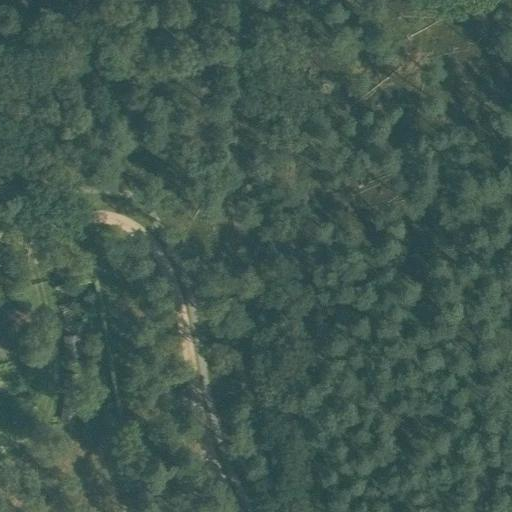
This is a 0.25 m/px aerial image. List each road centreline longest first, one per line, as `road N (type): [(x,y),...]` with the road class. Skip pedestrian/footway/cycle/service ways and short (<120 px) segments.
road 1 (track): [(230,499),(238,490),(243,388),(231,0)]
road 2 (track): [(239,511),(202,431),(179,294),(151,239),(97,214),(22,235)]
